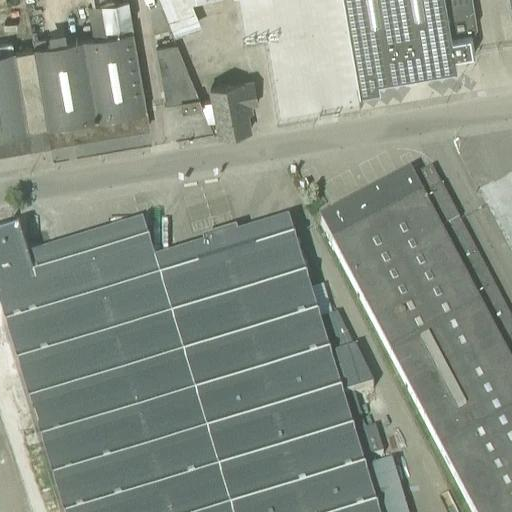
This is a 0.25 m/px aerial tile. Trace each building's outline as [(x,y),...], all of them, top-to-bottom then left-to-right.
[(107,28),(132,24),(128,0),(115,0),(101,2),(106,28),(107,28)] [(190,0),(160,0),(174,35),(200,24),(190,0)] [(232,0),(224,0),(228,17),(236,16),(232,0)] [(343,0),(359,91),(380,87),(379,79),(403,76),(403,78),(406,81),(415,80),(417,76),(417,73),(457,66),(455,56),(475,53),(471,32),(473,32),(477,26),(472,0),(343,0)] [(134,31),(93,38),(67,43),(51,46),(47,46),(45,37),(33,39),(35,48),(51,144),(149,127),(134,31)] [(0,153),(51,144),(35,48),(14,52),(13,42),(0,44),(0,153)] [(166,104),(181,102),(182,111),(203,107),(201,102),(177,43),(156,47),(166,104)] [(242,80),(253,77),(247,55),(236,57),(242,80)] [(217,120),(220,136),(251,130),(246,106),(258,103),(253,82),(210,89),(213,100),(201,102),(203,107),(209,122),(217,120)] [(409,176),(319,224),(357,297),(470,511),(511,511),(511,372),(509,368),(511,366),(511,325),(497,297),(439,186),(431,171),(416,179),(412,181),(409,176)] [(511,173),(479,191),(511,252),(511,173)] [(203,253),(154,268),(228,511),(374,511),(363,475),(376,471),(376,469),(373,461),(383,458),(375,432),(365,435),(354,398),(373,392),(336,318),(328,320),(317,324),(313,308),(309,297),(288,227),(237,243),(236,238),(201,248),(203,253)] [(18,237),(0,242),(0,380),(5,379),(17,416),(27,413),(57,511),(228,511),(154,268),(142,230),(27,265),(18,237)]
